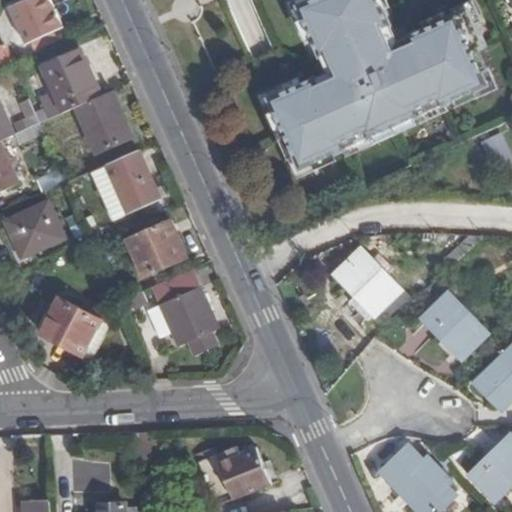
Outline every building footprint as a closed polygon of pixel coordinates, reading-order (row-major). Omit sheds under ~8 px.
[(51,0),(33,0),(13,10),(29,45),(64,29),(51,0)] [(321,87),(318,80),(271,101),(303,173),(351,152),(348,147),(369,138),(371,142),(425,118),(423,113),(444,104),(446,109),(493,87),(477,53),(489,47),(472,11),(414,37),(417,44),(398,52),(388,30),(394,26),(382,0),(349,0),(306,20),(323,58),(330,55),(341,78),(321,87)] [(317,0),(300,8),(306,20),(349,0),(317,0)] [(406,21),(394,26),(388,30),(398,52),(417,44),(414,37),(406,21)] [(45,68),(66,116),(79,110),(96,102),(86,82),(93,79),(87,65),(81,52),(45,68)] [(311,64),(318,80),(321,87),(341,78),(330,55),(323,58),(311,64)] [(93,79),(95,83),(100,81),(92,62),(87,65),(93,79)] [(102,99),(95,83),(93,79),(86,82),(96,102),(102,99)] [(122,127),(127,124),(114,94),(102,99),(96,102),(79,110),(99,155),(129,141),(122,127)] [(0,146),(3,145),(17,138),(0,99),(0,146)] [(134,139),(127,124),(122,127),(129,141),(134,139)] [(499,171),(511,164),(511,142),(507,131),(485,140),(499,171)] [(0,146),(0,194),(22,184),(3,145),(0,146)] [(141,152),(94,174),(116,223),(163,201),(141,152)] [(45,196),(69,186),(63,171),(39,183),(45,196)] [(91,178),(72,187),(89,222),(107,213),(91,178)] [(51,205),(9,224),(26,260),(67,241),(51,205)] [(173,222),(131,242),(148,278),(190,259),(173,222)] [(381,264),(378,267),(365,252),(352,262),(355,267),(343,277),(377,316),(402,294),(392,283),(395,280),(381,264)] [(195,271),(155,289),(182,348),(193,344),(198,356),(219,346),(214,334),(222,331),(195,271)] [(463,360),(486,336),(474,324),(477,321),(463,307),(459,311),(444,296),(432,308),(436,312),(425,322),(463,360)] [(63,299),(45,333),(86,356),(105,322),(63,299)] [(511,399),(511,351),(510,349),(488,370),(492,375),(478,389),(489,401),(493,396),(504,408),(511,399)] [(136,435),(137,463),(153,462),(152,434),(136,435)] [(511,440),(501,451),(497,448),(483,461),(487,465),(472,480),(482,492),(486,488),(498,500),(511,484),(511,440)] [(258,447),(221,462),(236,499),(273,485),(258,447)] [(424,462),(421,464),(407,450),(395,461),(399,465),(387,476),(420,511),(438,511),(453,498),(442,487),(445,484),(424,462)]
